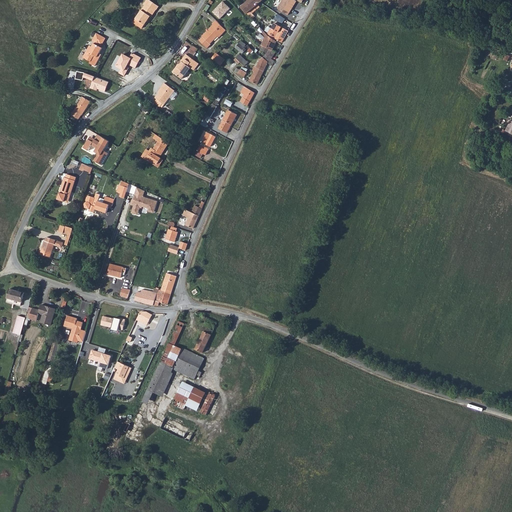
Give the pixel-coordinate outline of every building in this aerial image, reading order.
[(149,19),(151,16),(152,17),(154,13),(157,8),(153,5),(155,2),(152,0),(146,0),(145,2),(146,3),(139,14),(137,17),(146,24),(149,19)] [(263,0),(249,0),(241,7),(247,14),(263,0)] [(290,15),(297,1),(296,0),(282,0),(278,9),(290,15)] [(224,1),(213,13),(220,20),(231,9),(224,1)] [(143,27),(144,27),(146,24),(137,17),(134,21),(141,25),(143,27)] [(228,30),(217,20),(214,24),(215,25),(211,29),(209,32),(204,37),(205,38),(201,42),(210,49),(214,45),(213,44),(220,36),(221,37),(228,30)] [(272,28),(267,34),(267,35),(275,39),(276,38),(282,41),(288,30),(281,27),(278,32),(272,28)] [(264,32),(262,30),(259,33),(264,38),(260,45),(270,50),(270,49),(272,50),(274,46),(277,41),(275,39),(267,35),(267,34),(264,31),(264,32)] [(95,37),(93,41),(95,42),(100,45),(103,44),(106,38),(97,33),(95,37)] [(165,36),(162,41),(169,45),(172,39),(165,36)] [(249,43),(245,38),(239,45),(244,50),(249,45),(248,44),(249,43)] [(83,58),(91,62),(90,64),(95,67),(99,59),(97,57),(99,54),(102,48),(94,44),(92,47),(90,46),(88,49),(91,50),(89,53),(87,51),(83,58)] [(270,50),(260,45),(258,49),(264,52),(258,60),(264,62),(265,62),(267,62),(271,64),(274,59),(271,58),(275,51),(272,50),(270,49),(270,50)] [(219,52),(217,55),(222,59),(225,61),(228,58),(219,52)] [(239,57),(243,61),(247,65),(251,60),(243,52),(239,57)] [(121,53),(114,66),(120,69),(118,73),(125,76),(129,69),(125,67),(130,58),(121,53)] [(194,62),(199,65),(201,62),(189,53),(184,60),(185,60),(183,63),(176,71),(185,77),(193,66),(191,65),(194,62)] [(217,55),(215,58),(224,65),(226,62),(225,61),(222,59),(217,55)] [(264,62),(258,60),(256,67),(263,70),(267,62),(265,62),(264,62)] [(239,66),(237,70),(247,77),(250,72),(244,68),(243,69),(239,66)] [(263,70),(256,67),(255,67),(253,73),(261,77),(263,70)] [(77,72),(76,79),(83,81),(84,77),(93,81),(90,88),(98,91),(98,89),(105,92),(109,82),(86,73),(77,72)] [(253,73),(250,80),(258,83),(261,77),(253,73)] [(178,90),(168,82),(165,87),(166,88),(159,97),(161,99),(159,102),(164,106),(167,103),(168,104),(178,90)] [(255,93),(245,87),(241,93),(244,95),(241,101),(248,105),(255,93)] [(225,89),(219,97),(223,99),(228,91),(225,89)] [(91,100),(83,96),(78,104),(85,109),(91,100)] [(223,99),(219,97),(209,112),(214,115),(220,104),(223,99)] [(85,109),(78,104),(75,108),(82,113),(85,109)] [(72,112),(79,117),(82,113),(75,108),(72,112)] [(237,113),(228,109),(223,120),(219,129),(228,133),(237,113)] [(218,136),(210,132),(201,150),(209,155),(212,149),(207,146),(208,143),(213,146),(218,136)] [(107,150),(112,141),(100,134),(98,139),(96,138),(94,140),(91,139),(86,147),(91,150),(94,145),(99,148),(97,151),(101,153),(104,155),(100,162),(105,164),(112,153),(107,150)] [(161,164),(165,159),(162,157),(164,154),(165,155),(173,143),(160,135),(157,138),(162,142),(157,149),(155,148),(154,151),(150,149),(146,156),(150,159),(151,158),(161,164)] [(167,160),(165,159),(161,164),(151,158),(150,159),(162,167),(167,160)] [(68,185),(66,193),(64,192),(62,199),(69,201),(71,194),(75,196),(81,177),(71,174),(70,177),(69,177),(66,184),(68,185)] [(125,198),(129,184),(122,181),(121,185),(120,185),(117,192),(121,193),(120,197),(125,198)] [(146,191),(137,188),(135,195),(134,199),(132,200),(133,202),(132,205),(134,206),(132,211),(139,214),(141,208),(142,208),(143,207),(148,209),(148,210),(154,212),(158,201),(144,197),(146,191)] [(95,198),(88,196),(86,200),(87,202),(85,203),(84,206),(85,208),(89,209),(89,211),(94,213),(95,209),(107,213),(109,206),(112,207),(115,199),(106,196),(103,203),(98,201),(101,195),(96,193),(95,198)] [(197,205),(194,211),(200,214),(202,208),(199,206),(197,205)] [(199,215),(185,209),(182,215),(184,216),(185,216),(189,217),(186,225),(193,228),(199,215)] [(76,233),(78,228),(66,224),(64,231),(68,233),(69,231),(76,233)] [(169,229),(165,239),(175,242),(178,232),(176,232),(171,230),(169,229)] [(50,240),(46,253),(56,257),(59,245),(66,247),(68,246),(69,242),(53,237),(51,240),(50,240)] [(186,250),(188,243),(182,241),(180,248),(186,250)] [(180,248),(171,245),(168,251),(178,254),(180,248)] [(119,274),(122,275),(123,272),(126,272),(127,269),(111,264),(107,274),(118,277),(119,274)] [(171,293),(177,275),(166,272),(161,289),(171,293)] [(25,288),(11,286),(9,300),(24,301),(25,288)] [(127,295),(129,289),(123,287),(122,289),(120,289),(119,294),(121,294),(121,296),(126,297),(127,295)] [(131,289),(129,289),(127,295),(126,297),(130,298),(153,304),(156,295),(131,289)] [(158,289),(158,292),(155,300),(159,301),(167,304),(171,293),(161,289),(158,289)] [(31,315),(38,317),(41,309),(44,311),(42,318),(52,321),(57,306),(43,301),(41,306),(34,304),(33,310),(31,315)] [(27,313),(19,310),(14,328),(22,330),(27,313)] [(142,311),(142,312),(139,317),(142,319),(141,321),(146,323),(147,321),(148,322),(150,319),(148,318),(151,313),(146,310),(142,311)] [(79,316),(69,313),(66,323),(74,325),(71,337),(78,340),(79,337),(85,339),(88,329),(82,328),(85,321),(78,319),(79,316)] [(119,320),(103,316),(101,325),(111,327),(111,330),(118,331),(119,330),(122,331),(125,319),(120,318),(119,320)] [(202,333),(206,335),(213,339),(219,326),(205,317),(202,321),(206,324),(202,333)] [(206,335),(201,344),(209,349),(213,339),(206,335)] [(209,349),(201,344),(197,352),(205,357),(209,349)] [(173,346),(164,364),(174,370),(178,362),(179,362),(185,352),(173,346)] [(112,356),(92,350),(89,359),(100,362),(99,366),(108,369),(112,356)] [(174,370),(175,371),(185,377),(195,356),(185,350),(185,352),(179,362),(178,362),(174,370)] [(195,356),(185,377),(195,383),(198,378),(199,376),(200,374),(206,363),(195,356)] [(52,363),(48,362),(42,380),(46,381),(47,377),(52,363)] [(56,364),(52,363),(47,377),(51,378),(56,364)] [(121,363),(116,374),(124,378),(129,367),(121,363)] [(174,370),(164,364),(150,392),(162,398),(175,371),(174,370)] [(217,376),(222,377),(225,368),(220,366),(217,376)] [(132,368),(129,367),(124,378),(116,374),(114,379),(125,384),(132,368)] [(201,409),(207,399),(186,386),(173,407),(184,414),(190,403),(201,409)] [(206,422),(218,403),(211,399),(199,418),(206,422)] [(181,443),(187,432),(166,419),(160,430),(181,443)]
